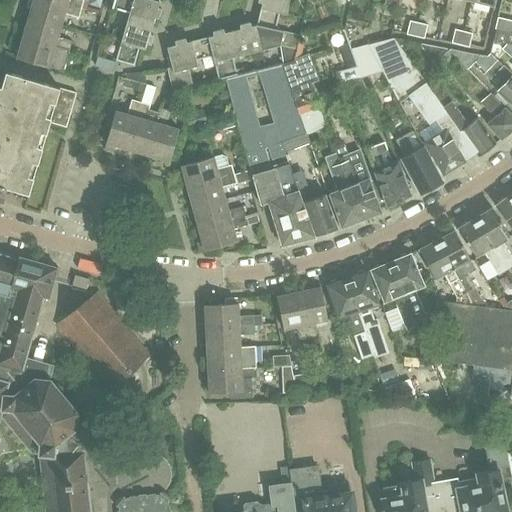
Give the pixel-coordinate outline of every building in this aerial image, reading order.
[(54,0),(32,0),(28,15),(60,25),(64,13),(78,18),(81,8),(54,0)] [(129,12),(127,19),(152,25),(154,17),(158,18),(161,8),(157,7),(159,2),(151,0),(113,0),(112,7),(129,12)] [(262,3),(256,25),(275,29),(279,13),(285,14),(288,0),(257,0),(257,2),(262,3)] [(384,0),(383,6),(397,9),(399,0),(384,0)] [(28,15),(22,36),(69,49),(72,41),(57,36),(60,25),(28,15)] [(511,20),(497,17),(494,29),(511,32),(511,20)] [(149,34),(152,25),(127,19),(115,59),(134,65),(139,47),(145,49),(147,43),(150,44),(153,35),(149,34)] [(240,29),(232,31),(238,56),(262,50),(280,45),(296,49),(299,35),(275,29),(256,25),(251,26),(250,22),(239,24),(240,29)] [(414,38),(418,24),(409,22),(405,36),(414,38)] [(418,24),(414,38),(423,40),(426,26),(418,24)] [(114,27),(111,36),(119,39),(122,30),(114,27)] [(213,35),(209,37),(213,55),(212,55),(218,79),(237,74),(232,57),(238,56),(232,31),(224,33),(223,28),(212,31),(213,35)] [(463,31),(454,29),(451,43),(460,45),(463,31)] [(511,33),(496,30),(493,41),(504,43),(511,44),(510,44),(511,45),(511,33)] [(463,31),(460,45),(469,47),(472,33),(463,31)] [(16,58),(63,71),(69,49),(22,36),(16,58)] [(196,59),(212,55),(213,55),(209,37),(186,42),(185,38),(174,41),(175,45),(167,47),(171,67),(167,68),(172,90),(193,85),(188,68),(197,66),(196,59)] [(445,129),(462,161),(463,160),(475,153),(428,88),(430,86),(416,67),(415,67),(406,55),(405,55),(393,38),(368,43),(368,44),(367,44),(381,70),(382,70),(414,130),(420,142),(445,129)] [(449,51),(446,48),(419,43),(433,62),(449,51)] [(504,43),(500,47),(505,51),(511,57),(511,45),(510,44),(511,44),(504,43)] [(360,76),(381,70),(367,44),(350,49),(356,67),(360,76)] [(446,48),(449,51),(467,69),(477,59),(474,56),(476,54),(446,48)] [(282,65),(290,90),(299,114),(320,106),(311,81),(317,79),(309,55),(300,59),(282,65)] [(511,73),(497,60),(495,62),(484,74),(489,79),(494,75),(503,83),(497,89),(511,104),(511,73)] [(260,204),(268,201),(282,244),(303,239),(306,241),(311,239),(313,236),(301,198),(299,192),(284,152),(309,143),(306,135),(299,114),(281,65),(225,79),(260,204)] [(340,82),(360,76),(356,67),(336,72),(340,82)] [(28,194),(30,189),(49,122),(66,127),(76,92),(59,88),(59,87),(5,72),(1,87),(0,86),(0,204),(3,205),(4,199),(5,195),(4,195),(6,188),(28,194)] [(428,88),(475,153),(478,156),(496,143),(477,117),(468,124),(451,100),(453,99),(439,80),(430,86),(428,88)] [(134,81),(132,89),(143,92),(145,84),(134,81)] [(511,116),(490,93),(479,102),(494,117),(486,124),(501,139),(511,128),(511,116)] [(104,147),(113,150),(114,145),(126,149),(140,102),(131,99),(127,114),(115,110),(104,147)] [(140,102),(127,149),(147,155),(160,113),(148,109),(150,105),(140,102)] [(320,106),(299,114),(306,135),(326,127),(320,106)] [(161,108),(160,113),(147,155),(169,161),(179,129),(166,125),(170,111),(161,108)] [(203,108),(185,113),(188,128),(207,123),(203,108)] [(234,115),(220,119),(223,129),(237,125),(234,115)] [(445,129),(420,142),(439,175),(443,172),(443,173),(462,161),(445,129)] [(401,159),(419,193),(441,180),(439,175),(420,142),(414,130),(396,140),(405,157),(401,159)] [(365,148),(387,206),(389,205),(390,207),(400,202),(399,200),(410,195),(397,161),(392,163),(384,142),(365,148)] [(335,149),(336,154),(361,219),(380,211),(368,178),(369,178),(359,151),(345,156),(342,146),(335,149)] [(341,227),(361,219),(336,154),(323,159),(335,191),(329,193),(341,227)] [(181,165),(187,186),(233,173),(231,165),(228,165),(226,157),(222,155),(213,158),(213,156),(181,165)] [(248,169),(233,173),(236,183),(251,179),(248,169)] [(221,187),(236,183),(233,173),(187,186),(192,207),(224,198),(221,187)] [(307,185),(298,189),(299,192),(301,198),(313,236),(314,236),(314,234),(325,231),(326,232),(335,230),(334,228),(337,227),(325,194),(312,198),(307,185)] [(495,205),(500,212),(511,229),(511,195),(511,194),(504,198),(502,197),(497,201),(497,203),(495,205)] [(228,210),(224,198),(192,207),(198,228),(245,215),(243,206),(228,210)] [(482,213),(474,218),(506,269),(511,265),(511,260),(500,240),(509,235),(492,207),(489,209),(487,208),(482,211),(482,213)] [(256,212),(245,215),(198,228),(202,241),(197,242),(199,251),(236,241),(233,229),(259,222),(256,212)] [(506,269),(474,218),(467,222),(465,221),(460,224),(460,227),(458,228),(462,235),(474,256),(483,251),(497,275),(506,269)] [(444,236),(436,240),(463,293),(469,305),(484,307),(466,273),(475,269),(469,259),(458,237),(454,230),(452,231),(450,230),(444,233),(444,236)] [(443,274),(455,297),(456,299),(455,303),(469,305),(436,240),(429,244),(427,243),(421,246),(421,248),(419,249),(423,256),(433,279),(443,274)] [(399,258),(390,262),(412,315),(423,310),(414,288),(423,284),(410,253),(408,254),(405,253),(400,255),(399,258)] [(0,511),(170,511),(170,495),(165,492),(169,485),(170,481),(171,476),(170,465),(166,460),(162,456),(159,454),(154,452),(150,452),(146,452),(142,453),(138,454),(135,455),(129,463),(124,460),(123,462),(112,463),(111,448),(110,444),(108,439),(105,435),(101,432),(96,430),(93,429),(88,429),(82,429),(83,434),(80,434),(74,427),(76,412),(49,380),(54,365),(25,356),(43,297),(49,298),(56,270),(56,269),(58,270),(59,268),(54,267),(21,257),(18,257),(17,259),(0,254),(0,511)] [(373,269),(371,270),(374,278),(383,301),(391,297),(396,309),(404,328),(405,330),(416,326),(412,315),(390,262),(381,265),(379,264),(374,266),(373,269)] [(356,275),(347,278),(365,331),(370,349),(372,355),(373,357),(389,352),(378,318),(372,320),(371,317),(368,306),(378,303),(369,279),(367,271),(365,272),(362,270),(357,272),(356,275)] [(75,275),(72,285),(86,289),(89,279),(75,275)] [(329,284),(327,285),(329,290),(338,317),(348,314),(354,335),(360,352),(362,358),(367,357),(372,355),(370,349),(365,331),(347,278),(338,281),(335,280),(330,281),(329,284)] [(320,287),(297,291),(308,339),(317,337),(314,322),(326,320),(322,295),(320,287)] [(309,345),(308,339),(297,291),(276,296),(278,304),(282,329),(295,326),(300,347),(309,345)] [(98,293),(85,303),(59,324),(120,401),(136,388),(123,373),(147,354),(98,293)] [(503,296),(498,299),(503,309),(511,310),(511,299),(507,303),(503,296)] [(511,310),(435,301),(451,336),(420,332),(431,359),(473,365),(471,378),(511,383),(510,396),(511,396),(511,310)] [(237,303),(200,305),(200,314),(205,314),(205,327),(253,324),(262,324),(262,314),(252,315),(238,316),(238,311),(237,303)] [(205,327),(206,348),(239,346),(238,335),(253,334),(253,324),(205,327)] [(206,348),(207,370),(255,368),(255,358),(253,358),(252,346),(239,346),(206,348)] [(273,367),(282,367),(291,366),(289,355),(272,356),(273,367)] [(256,377),(255,368),(207,370),(208,392),(230,391),(230,398),(252,397),(251,377),(256,377)] [(317,387),(315,377),(314,371),(294,375),(296,390),(317,387)] [(315,377),(317,387),(318,391),(348,386),(346,372),(315,377)] [(293,378),(282,378),(283,393),(296,392),(293,378)] [(409,378),(384,387),(385,393),(417,399),(409,378)] [(481,436),(484,451),(488,471),(477,473),(477,476),(460,479),(460,476),(432,480),(433,487),(421,489),(424,511),(505,511),(499,480),(511,478),(506,454),(502,432),(481,436)] [(381,511),(424,511),(421,489),(433,487),(432,480),(428,459),(411,462),(414,480),(400,482),(400,483),(380,487),(382,499),(379,499),(381,511)] [(303,492),(306,511),(353,511),(351,497),(350,497),(348,483),(328,485),(329,490),(321,491),(317,466),(289,470),(291,482),(292,494),(303,492)] [(294,511),(292,494),(291,482),(268,485),(271,504),(262,506),(256,502),(246,504),(242,509),(242,511),(294,511)]
